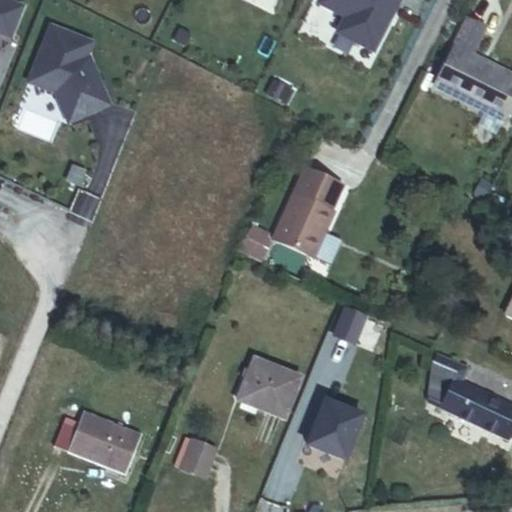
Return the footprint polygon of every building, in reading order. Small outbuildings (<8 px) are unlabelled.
[(404,0),(324,0),(320,10),(347,24),(339,39),(375,57),(404,0)] [(0,39),(5,42),(17,12),(0,4),(0,39)] [(48,31),(27,86),(53,96),(65,122),(71,124),(107,108),(86,62),(84,61),(89,47),(48,31)] [(502,122),(511,102),(511,77),(490,66),(487,71),(467,61),(470,55),(455,48),(434,87),(502,122)] [(490,66),(470,55),(467,61),(487,71),(490,66)] [(330,212),(341,188),(304,170),(272,240),(312,258),(332,214),(330,212)] [(482,206),(490,190),(481,185),(472,201),(482,206)] [(495,216),(503,201),(494,196),(486,211),(495,216)] [(264,240),(267,235),(252,228),(240,251),(260,261),(268,242),(264,240)] [(511,299),(502,319),(511,324),(511,299)] [(362,318),(342,310),(332,336),(352,344),(362,318)] [(490,343),(480,338),(475,347),(486,352),(490,343)] [(511,419),(511,405),(469,385),(476,368),(461,361),(438,350),(427,399),(440,405),(438,408),(503,438),(511,419)] [(281,428),(299,385),(251,366),(245,382),(235,378),(231,389),(240,393),(234,409),(281,428)] [(126,467),(141,429),(88,407),(84,417),(70,412),(59,440),(126,467)] [(360,422),(322,407),(305,452),(343,467),(360,422)] [(181,475),(203,484),(215,454),(192,445),(181,475)] [(368,504),(394,500),(392,490),(366,494),(368,504)]
